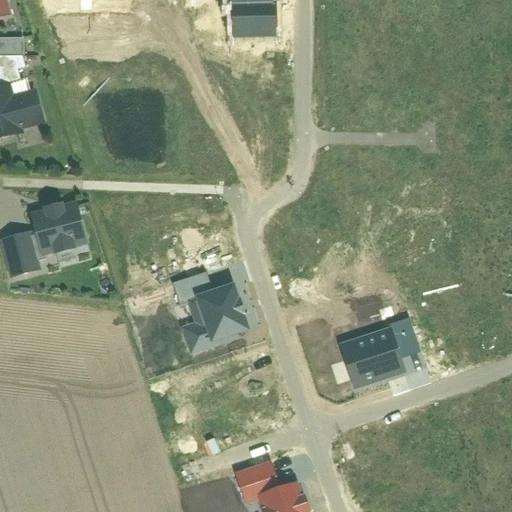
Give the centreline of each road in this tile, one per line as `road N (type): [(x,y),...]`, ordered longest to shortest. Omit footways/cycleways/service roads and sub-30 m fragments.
road 1 (residential): [(312,428),(245,230),(260,207),(298,182),(304,0)]
road 2 (residential): [(312,428),(511,365)]
